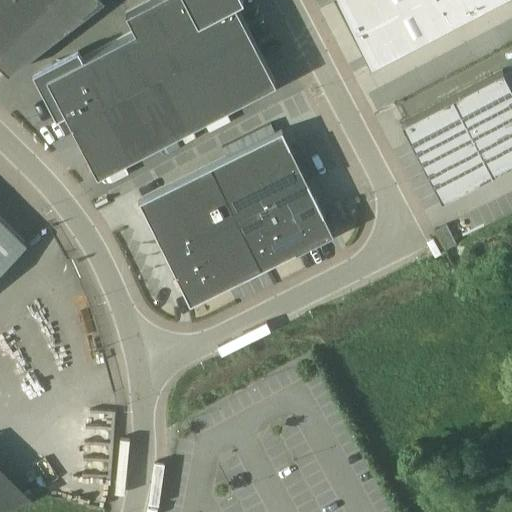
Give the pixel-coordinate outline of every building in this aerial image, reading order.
[(0,0),(0,65),(7,72),(105,0),(0,0)] [(275,82),(234,3),(238,0),(149,0),(125,13),(135,30),(82,58),(77,48),(32,72),(55,118),(65,113),(97,175),(275,82)] [(336,0),(370,69),(503,0),(336,0)] [(511,78),(506,67),(402,122),(442,197),(511,159),(511,78)] [(290,147),(281,130),(138,200),(190,304),(295,252),(333,234),(324,215),(323,215),(307,182),(308,182),(290,146),(290,147)] [(0,269),(25,244),(0,218),(0,269)] [(446,224),(435,229),(446,249),(456,243),(446,224)]
